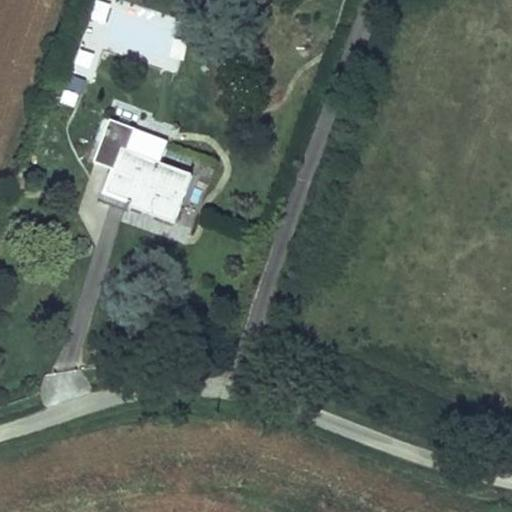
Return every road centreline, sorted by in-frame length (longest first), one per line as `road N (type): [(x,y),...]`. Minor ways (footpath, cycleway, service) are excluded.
road 1 (unclassified): [(511,480),(209,388),(151,389),(0,432)]
road 2 (unknown): [(52,417),(109,245),(131,233)]
